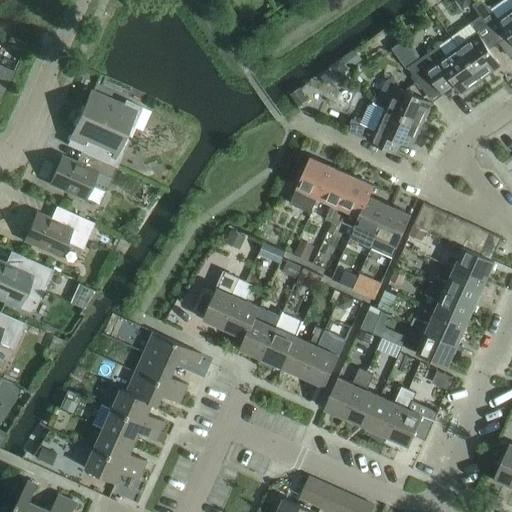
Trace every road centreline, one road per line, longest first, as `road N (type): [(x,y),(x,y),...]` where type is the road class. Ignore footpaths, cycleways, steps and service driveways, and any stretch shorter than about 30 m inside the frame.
road 1 (residential): [(432,508),(227,427)]
road 2 (residential): [(432,508),(511,322)]
road 3 (residential): [(0,160),(13,152),(84,0)]
road 4 (residential): [(437,195),(289,126)]
